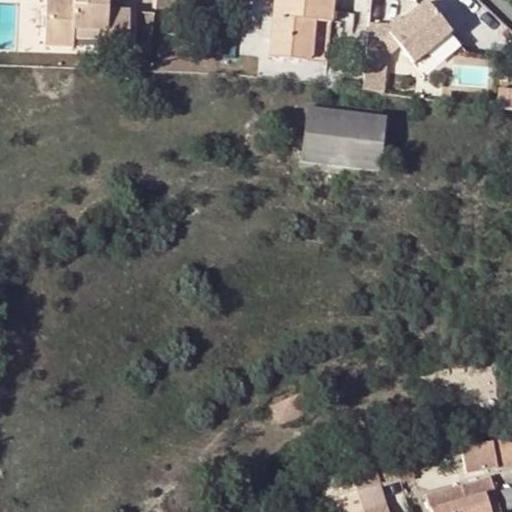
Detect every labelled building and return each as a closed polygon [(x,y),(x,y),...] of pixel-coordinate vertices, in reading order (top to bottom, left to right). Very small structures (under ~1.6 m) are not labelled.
[(20,0),(20,24),(46,25),(45,48),(73,49),(74,31),(107,32),(107,47),(128,48),(129,13),(119,12),(119,0),(20,0)] [(276,0),(271,58),(310,61),(314,22),(315,11),(333,13),(333,0),(276,0)] [(370,25),(368,57),(388,59),(401,48),(415,65),(452,33),(427,4),(394,32),(390,27),(370,25)] [(315,11),(314,22),(332,24),(333,13),(315,11)] [(176,20),(164,20),(163,37),(175,37),(176,20)] [(488,85),(489,57),(457,56),(457,85),(488,85)] [(388,59),(368,57),(365,91),(385,94),(388,59)] [(508,91),(500,90),(497,109),(506,110),(508,91)] [(308,102),(307,109),(372,118),(373,110),(308,102)] [(380,119),(372,118),(307,109),(304,109),(296,162),(299,163),(369,172),(373,173),(380,119)] [(368,180),(369,172),(299,163),(299,171),(368,180)] [(471,365),(474,398),(497,396),(494,363),(471,365)] [(302,402),(271,414),(278,434),(309,422),(302,402)] [(511,464),(511,438),(492,443),(496,467),(511,464)] [(496,467),(492,443),(462,448),(467,472),(496,467)] [(372,462),(321,477),(322,479),(360,469),(373,468),(372,462)] [(390,511),(388,503),(384,505),(373,468),(360,469),(322,479),(326,498),(334,497),(338,511),(390,511)] [(466,499),(431,509),(431,511),(489,511),(485,494),(495,492),(491,475),(462,483),(466,499)] [(427,492),(431,509),(466,499),(462,483),(427,492)]
